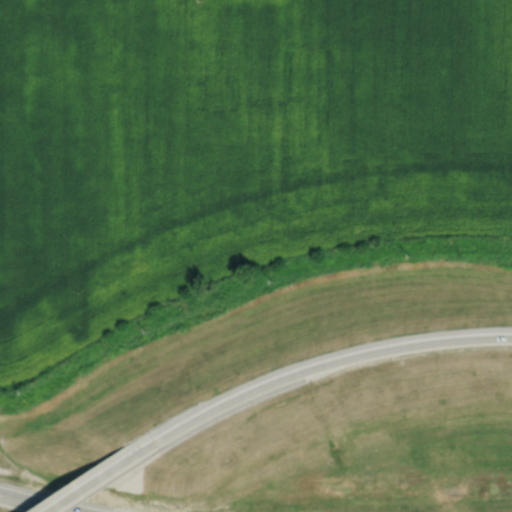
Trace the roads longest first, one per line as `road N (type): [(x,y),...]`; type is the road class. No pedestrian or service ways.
road 1 (motorway): [(511,337),(345,359),(225,403),(156,442)]
road 2 (motorway): [(156,442),(47,511)]
